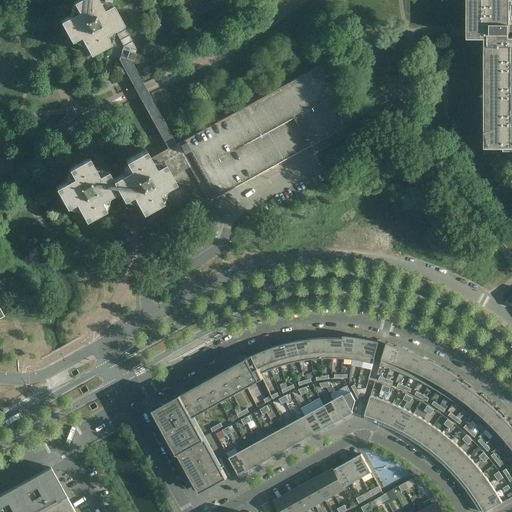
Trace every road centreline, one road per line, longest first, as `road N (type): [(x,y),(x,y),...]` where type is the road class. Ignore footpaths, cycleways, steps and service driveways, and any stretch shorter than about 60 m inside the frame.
road 1 (residential): [(511,320),(403,265),(303,257),(237,272),(97,346),(107,365)]
road 2 (secondary): [(511,348),(449,305),(404,288),(317,276),(226,299),(107,365)]
road 3 (secondary): [(116,383),(236,317),(346,295),(442,323),(511,370)]
road 4 (residential): [(126,401),(254,333),(329,318),(431,341),(511,398)]
road 5 (residential): [(221,511),(358,435),(426,469),(461,511)]
road 6 (secondary): [(0,447),(116,383)]
road 7 (residential): [(188,511),(126,401)]
road 8 (secondary): [(107,365),(0,426)]
